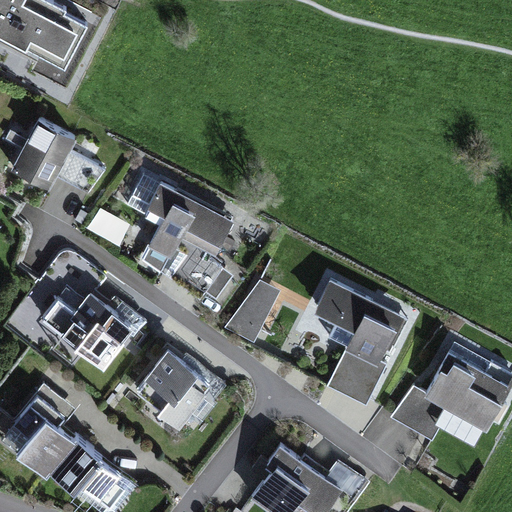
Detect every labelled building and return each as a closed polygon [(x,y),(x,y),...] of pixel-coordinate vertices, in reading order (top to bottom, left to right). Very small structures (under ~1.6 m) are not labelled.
[(88,21),(45,0),(0,0),(0,39),(63,71),(88,21)] [(76,139),(40,120),(14,169),(50,188),(57,175),(89,192),(101,169),(69,152),(76,139)] [(232,220),(159,179),(140,212),(161,224),(142,256),(170,275),(200,297),(207,288),(214,294),(231,272),(212,255),(232,220)] [(408,318),(328,278),(312,310),(353,331),(325,385),(364,404),(408,318)] [(226,324),(255,338),(280,289),(260,279),(226,324)] [(134,322),(92,291),(59,335),(101,366),(134,322)] [(213,383),(168,350),(138,390),(184,423),(213,383)] [(487,427),(510,388),(450,352),(426,392),(413,384),(394,415),(431,436),(449,406),(487,427)] [(2,435),(48,473),(76,440),(55,422),(63,413),(38,392),(2,435)] [(107,511),(132,481),(79,437),(76,440),(48,473),(75,496),(80,490),(107,511)] [(327,511),(343,490),(281,444),(264,467),(271,472),(252,499),(269,511),(292,511),(298,504),(309,511),(327,511)]
